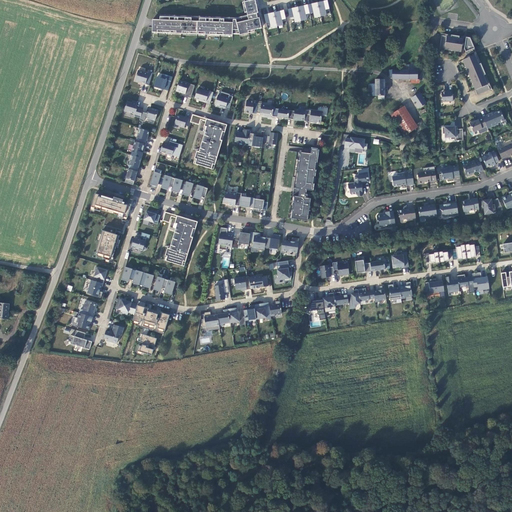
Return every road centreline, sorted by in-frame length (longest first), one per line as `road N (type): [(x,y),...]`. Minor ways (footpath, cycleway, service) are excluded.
road 1 (unclassified): [(0,422),(89,179)]
road 2 (unclassified): [(134,44),(182,61),(354,71)]
road 3 (residential): [(511,172),(480,187),(377,203),(339,229),(304,230)]
road 4 (residential): [(295,284),(318,289),(511,262)]
road 5 (unknown): [(381,76),(418,120),(416,140),(356,135),(349,117),(354,71)]
road 6 (residential): [(295,284),(292,293),(186,309),(114,288)]
road 7 (unclassified): [(89,179),(134,44)]
road 8 (residential): [(271,223),(142,194)]
